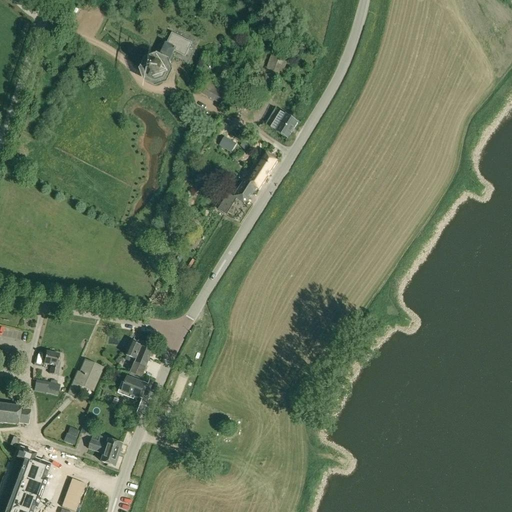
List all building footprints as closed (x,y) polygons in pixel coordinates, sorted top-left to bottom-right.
[(191,43),(172,34),(167,45),(165,44),(157,62),(157,61),(149,64),(145,72),(148,80),(156,83),(164,80),(167,73),(166,69),(174,51),(185,56),(191,43)] [(292,51),(275,45),(264,77),(280,82),(292,51)] [(140,81),(143,78),(137,72),(134,75),(140,81)] [(199,93),(221,105),(228,92),(206,80),(199,93)] [(264,95),(269,97),(272,88),(267,86),(264,95)] [(197,107),(194,112),(201,116),(204,111),(197,107)] [(265,125),(288,139),(298,123),(275,109),(265,125)] [(245,180),(234,197),(237,199),(243,203),(248,201),(256,189),(259,190),(278,161),(266,153),(248,182),(245,180)] [(227,215),(237,199),(234,197),(229,193),(219,209),(227,215)] [(106,335),(119,334),(119,325),(106,326),(106,335)] [(127,356),(135,360),(137,360),(136,363),(146,367),(147,367),(153,352),(132,343),(127,356)] [(35,352),(32,361),(38,363),(41,355),(35,352)] [(46,353),(44,364),(51,366),(50,374),(58,376),(60,363),(58,362),(59,355),(46,353)] [(137,360),(135,360),(130,374),(142,379),(146,367),(136,363),(137,360)] [(103,369),(85,361),(78,377),(76,377),(68,394),(76,398),(81,386),(93,392),(103,369)] [(139,398),(144,384),(127,379),(122,392),(139,398)] [(57,384),(58,382),(52,380),(52,383),(36,380),(35,386),(34,392),(48,394),(47,398),(52,398),(52,395),(58,396),(59,391),(60,385),(57,384)] [(18,423),(28,425),(30,410),(20,409),(20,407),(0,404),(0,422),(18,425),(18,423)] [(82,433),(90,436),(95,420),(87,418),(82,433)] [(75,445),(77,438),(67,434),(64,441),(75,445)] [(11,445),(16,448),(19,440),(13,437),(11,445)] [(123,444),(109,440),(100,437),(98,442),(92,440),(88,450),(104,455),(102,463),(116,467),(123,444)] [(22,462),(3,511),(32,511),(35,507),(37,508),(47,482),(45,481),(50,466),(33,460),(35,454),(21,449),(19,456),(16,455),(15,459),(22,462)] [(66,485),(59,507),(72,511),(75,511),(85,485),(76,482),(74,488),(66,485)]
